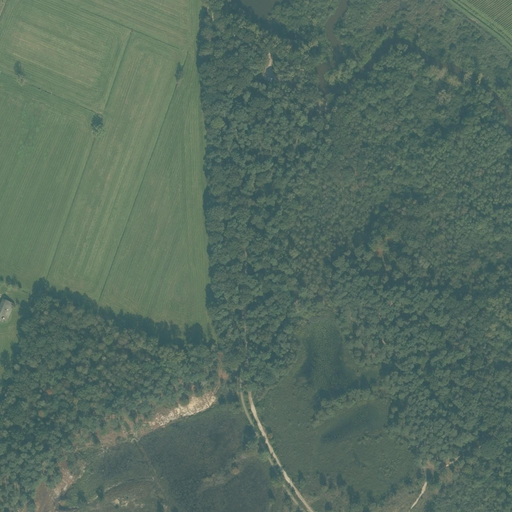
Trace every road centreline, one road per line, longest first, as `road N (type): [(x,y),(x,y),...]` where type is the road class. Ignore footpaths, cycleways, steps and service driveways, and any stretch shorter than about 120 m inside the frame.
road 1 (track): [(244,317),(246,213),(224,139),(214,27)]
road 2 (track): [(311,511),(251,406),(244,317)]
